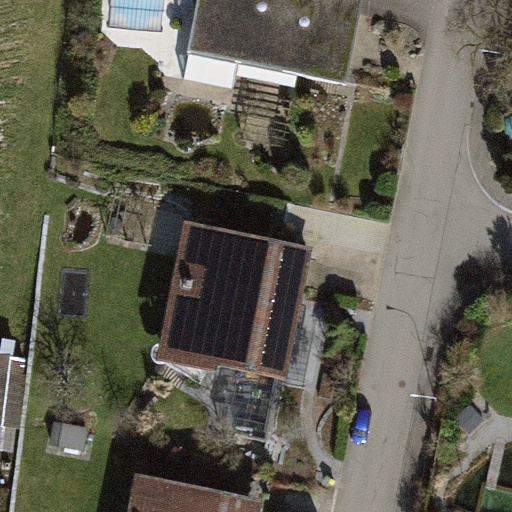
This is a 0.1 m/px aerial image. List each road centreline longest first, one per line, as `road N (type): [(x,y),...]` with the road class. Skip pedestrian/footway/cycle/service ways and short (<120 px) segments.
road 1 (residential): [(431,226),(368,511)]
road 2 (residential): [(472,0),(431,226)]
